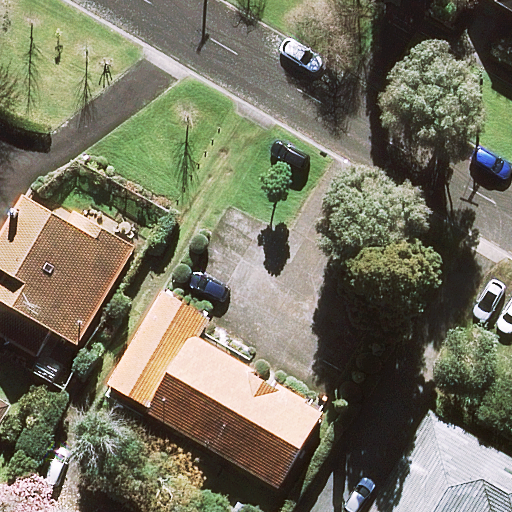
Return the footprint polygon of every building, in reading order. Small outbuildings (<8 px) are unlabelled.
[(511,0),(482,0),(511,16),(511,0)] [(132,251),(100,233),(56,208),(50,218),(21,202),(0,238),(0,275),(10,281),(0,297),(0,339),(35,359),(50,333),(76,348),(132,251)] [(207,323),(162,295),(105,388),(273,490),(319,415),(196,341),(207,323)] [(511,511),(511,461),(433,414),(378,505),(374,511),(511,511)] [(114,511),(76,490),(63,511),(114,511)]
